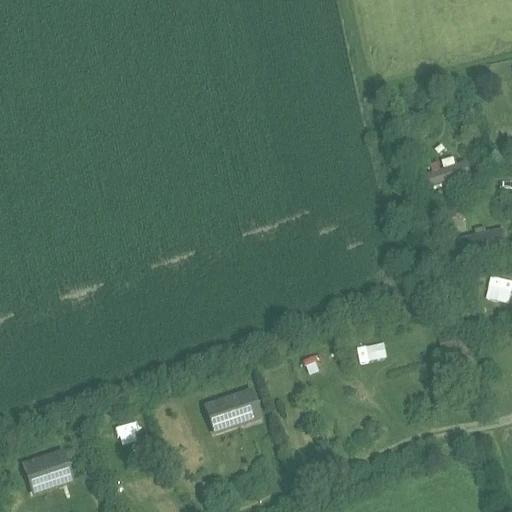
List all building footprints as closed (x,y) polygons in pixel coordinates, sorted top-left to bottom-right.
[(436,190),(468,181),(463,165),(431,175),(436,190)] [(511,297),(484,302),(487,318),(511,313),(511,297)] [(276,383),(287,379),(282,364),(271,368),(276,383)] [(425,370),(411,372),(414,391),(428,389),(425,370)] [(244,393),(202,407),(213,438),(255,424),(244,393)] [(63,451),(21,465),(32,499),(75,484),(63,451)]
